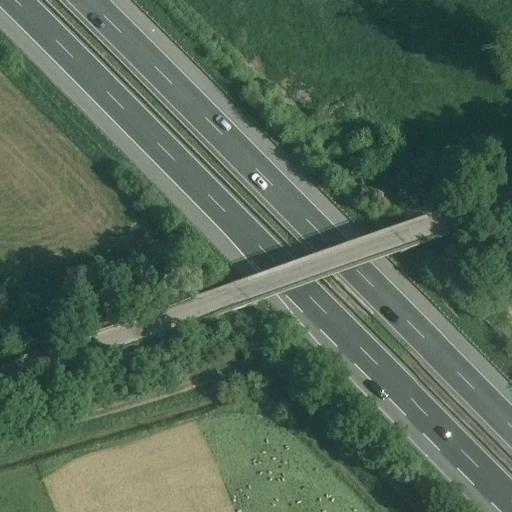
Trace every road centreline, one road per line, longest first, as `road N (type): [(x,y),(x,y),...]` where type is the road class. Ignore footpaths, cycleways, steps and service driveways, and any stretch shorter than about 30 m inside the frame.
road 1 (motorway): [(15,0),(511,504)]
road 2 (motorway): [(511,411),(99,0)]
road 3 (unclassified): [(0,379),(511,201)]
road 4 (track): [(0,439),(257,361),(285,377),(420,511)]
